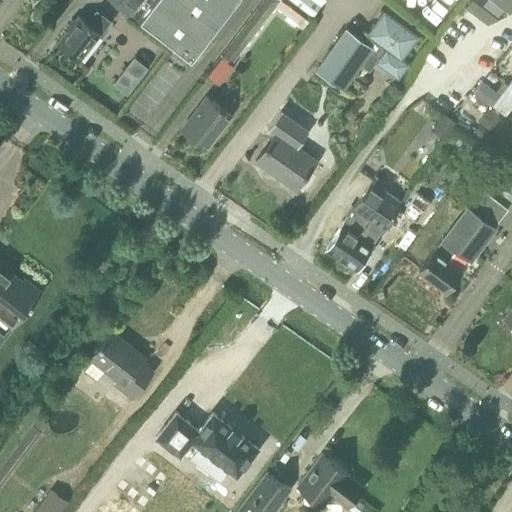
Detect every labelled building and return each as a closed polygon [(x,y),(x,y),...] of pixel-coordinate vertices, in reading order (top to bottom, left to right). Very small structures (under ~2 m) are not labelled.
[(118,0),(191,56),(234,0),(118,0)] [(294,0),(312,14),(322,0),(294,0)] [(511,0),(496,0),(510,10),(511,7),(511,0)] [(79,14),(58,41),(80,59),(101,32),(99,29),(108,17),(97,9),(88,21),(79,14)] [(416,39),(383,14),(365,39),(383,52),(374,65),(397,81),(406,68),(399,62),(416,39)] [(346,27),(317,68),(343,86),(372,45),(346,27)] [(149,69),(135,58),(114,85),(128,96),(149,69)] [(490,101),(488,104),(505,117),(511,108),(511,65),(503,77),(499,74),(490,85),(483,80),(476,90),(490,101)] [(206,146),(231,113),(207,95),(182,127),(206,146)] [(486,108),(476,121),(489,131),(499,118),(486,108)] [(441,109),(430,123),(444,134),(455,121),(441,109)] [(489,132),(478,124),(470,135),(480,143),(489,132)] [(258,159),(277,172),(280,171),(284,173),(282,176),(297,186),(316,159),(277,131),(258,159)] [(385,180),(375,174),(326,247),(340,257),(368,214),(385,225),(402,200),(382,186),(385,180)] [(444,236),(419,268),(446,288),(461,269),(447,258),(457,247),(470,257),(507,208),(482,188),(469,206),(445,237),(444,236)] [(430,201),(417,192),(403,211),(417,220),(430,201)] [(340,257),(344,259),(356,267),(385,225),(368,214),(340,257)] [(0,313),(14,325),(30,304),(31,304),(34,301),(33,300),(41,290),(24,277),(22,280),(5,267),(7,264),(0,258),(0,313)] [(146,356),(126,341),(111,329),(90,356),(93,358),(84,369),(97,379),(106,368),(118,378),(115,382),(133,396),(153,370),(142,361),(146,356)] [(173,414),(157,435),(168,444),(181,454),(186,447),(193,438),(200,444),(201,445),(212,454),(229,467),(237,474),(254,453),(259,446),(254,443),(242,433),(240,432),(241,430),(240,429),(239,431),(233,426),(234,425),(233,424),(232,425),(221,417),(213,410),(202,424),(199,428),(188,419),(177,410),(173,414)] [(0,467),(0,486),(49,421),(39,414),(32,424),(33,424),(0,467)] [(323,451),(298,483),(312,494),(311,495),(311,497),(311,498),(311,499),(311,500),(312,501),(313,502),(314,503),(316,503),(317,503),(318,503),(319,502),(320,501),(323,503),(333,491),(338,495),(339,499),(347,505),(363,485),(347,473),(348,471),(323,451)] [(271,511),(291,487),(267,469),(234,511),(271,511)] [(34,511),(62,511),(71,500),(53,487),(34,511)]
